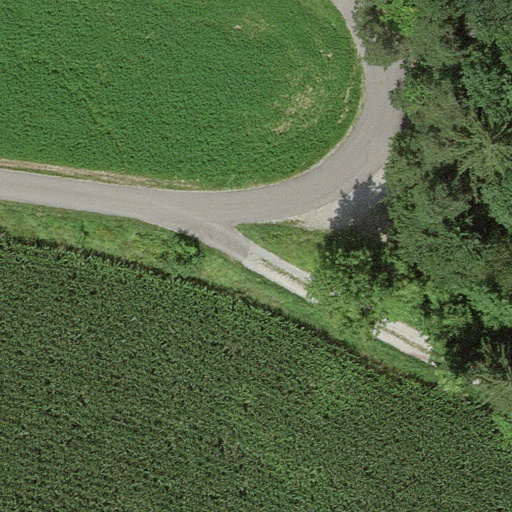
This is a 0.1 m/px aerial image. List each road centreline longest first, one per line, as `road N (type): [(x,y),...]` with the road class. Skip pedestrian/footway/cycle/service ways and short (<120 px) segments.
road 1 (unclassified): [(351,0),(383,66),(378,134),(356,169),(316,198),(198,217),(0,189)]
road 2 (track): [(198,217),(355,316),(511,393)]
